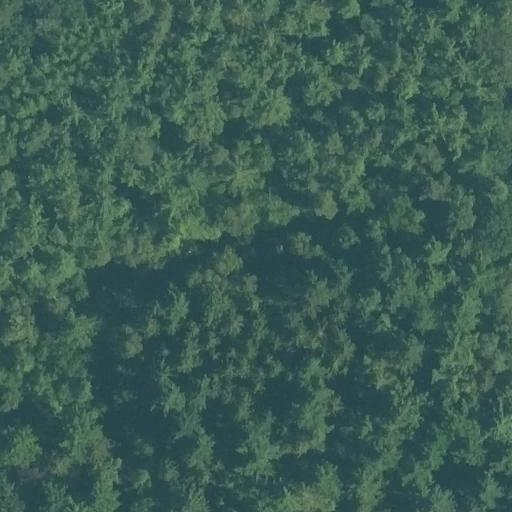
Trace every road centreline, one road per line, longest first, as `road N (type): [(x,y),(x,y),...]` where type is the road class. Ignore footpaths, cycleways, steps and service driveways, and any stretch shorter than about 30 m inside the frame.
road 1 (track): [(511,169),(143,267)]
road 2 (track): [(0,36),(146,0)]
road 3 (track): [(143,267),(0,299)]
